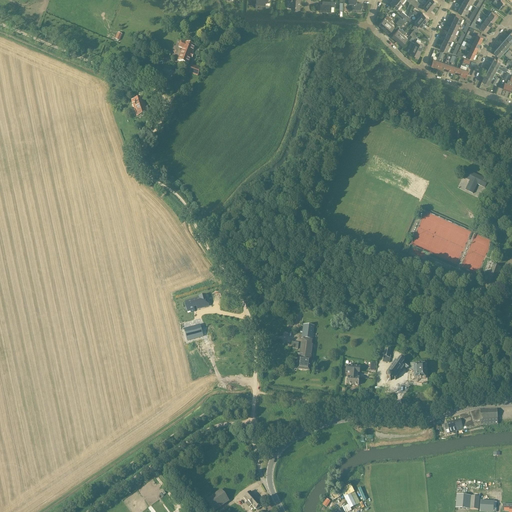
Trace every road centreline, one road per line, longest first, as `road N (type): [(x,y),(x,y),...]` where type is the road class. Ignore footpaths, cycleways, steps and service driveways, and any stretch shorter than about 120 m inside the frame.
road 1 (unclassified): [(88,511),(214,426),(313,428)]
road 2 (track): [(220,267),(184,203),(136,157),(169,101)]
road 3 (tertiary): [(313,428),(511,403)]
road 4 (track): [(0,26),(169,101)]
road 5 (track): [(253,403),(249,319),(220,267)]
road 6 (residential): [(367,24),(226,20)]
